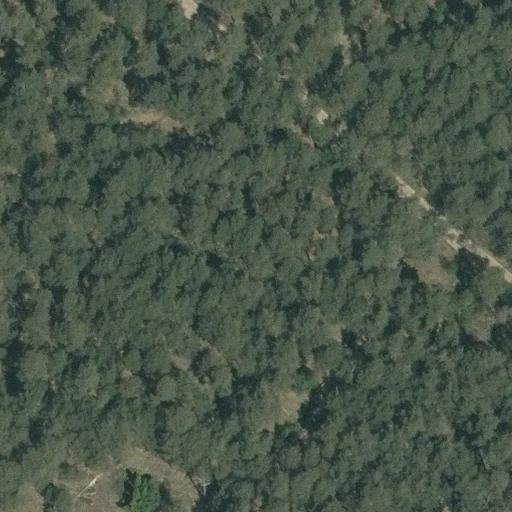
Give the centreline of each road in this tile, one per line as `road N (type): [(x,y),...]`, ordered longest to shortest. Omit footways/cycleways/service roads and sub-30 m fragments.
road 1 (track): [(511,280),(172,0)]
road 2 (track): [(295,101),(511,8)]
